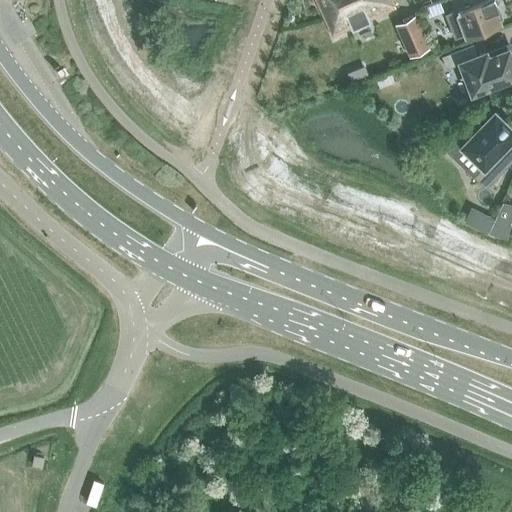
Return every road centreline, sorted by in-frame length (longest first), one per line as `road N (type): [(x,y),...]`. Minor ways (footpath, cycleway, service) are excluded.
road 1 (secondary): [(180,274),(511,416)]
road 2 (secondary): [(511,363),(206,233)]
road 3 (secondary): [(206,233),(82,149),(0,53)]
road 4 (secondary): [(0,124),(105,227),(180,274)]
road 5 (unclassified): [(0,184),(118,284),(141,328)]
